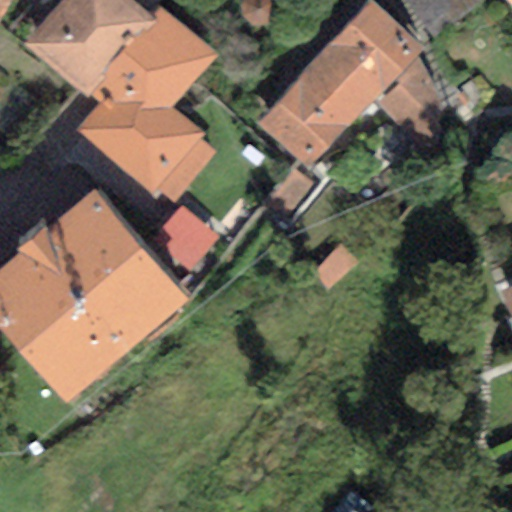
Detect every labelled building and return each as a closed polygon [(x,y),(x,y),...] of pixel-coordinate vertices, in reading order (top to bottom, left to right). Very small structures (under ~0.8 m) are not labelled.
[(211,59),(170,26),(151,25),(121,0),(73,0),(33,47),(84,91),(109,104),(83,134),(153,191),(193,142),(163,117),(211,59)] [(404,0),(430,41),(489,0),(404,0)] [(408,54),(371,19),(270,124),(306,159),(408,54)] [(193,202),(172,225),(212,261),(233,238),(193,202)] [(174,299),(93,203),(0,281),(0,309),(68,389),(174,299)]
